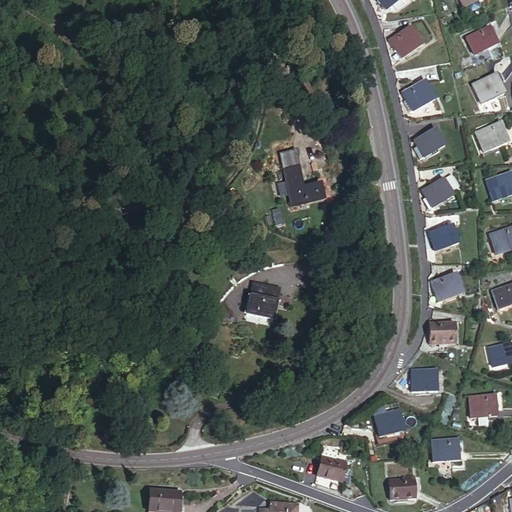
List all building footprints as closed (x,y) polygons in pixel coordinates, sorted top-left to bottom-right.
[(370,0),(380,14),(401,1),(400,0),(370,0)] [(498,40),(489,24),(469,33),(477,49),(498,40)] [(417,43),(407,26),(384,38),(394,56),(417,43)] [(483,99),(503,88),(496,69),(474,80),(483,99)] [(411,110),(431,98),(421,80),(401,92),(411,110)] [(506,135),(497,117),(476,127),(483,144),(506,135)] [(444,141),(434,123),(410,136),(413,141),(407,143),(416,156),(444,141)] [(303,185),(299,166),(284,169),(291,206),(322,200),(318,183),(303,185)] [(511,186),(511,175),(508,166),(485,175),(492,194),(511,186)] [(457,187),(448,170),(419,186),(422,191),(420,193),(426,205),(457,187)] [(511,241),(511,219),(489,229),(496,247),(511,241)] [(457,232),(451,220),(424,231),(431,250),(454,241),(452,235),(457,232)] [(463,290),(460,271),(436,275),(439,294),(463,290)] [(511,298),(511,278),(496,284),(501,301),(511,298)] [(271,320),(279,287),(268,284),(265,298),(248,294),(244,314),(271,320)] [(455,340),(456,320),(430,321),(429,340),(455,340)] [(511,355),(511,341),(511,335),(487,340),(492,360),(511,355)] [(435,387),(434,366),(411,368),(413,389),(435,387)] [(494,409),(492,387),(469,390),(471,411),(494,409)] [(402,429),(400,412),(377,414),(380,432),(402,429)] [(454,454),(453,432),(429,434),(431,455),(454,454)] [(344,478),(350,457),(325,450),(318,470),(344,478)] [(411,492),(409,473),(384,475),(385,494),(411,492)] [(179,483),(149,483),(149,506),(179,506),(179,483)]
